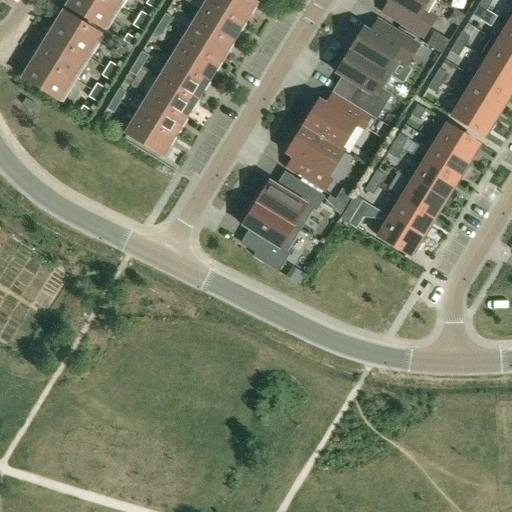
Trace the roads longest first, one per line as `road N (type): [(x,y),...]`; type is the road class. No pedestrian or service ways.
road 1 (tertiary): [(454,364),(373,357),(294,327),(161,257)]
road 2 (residential): [(321,0),(161,257)]
road 3 (tertiary): [(161,257),(51,204),(0,151)]
road 4 (residential): [(511,193),(454,289),(454,364)]
